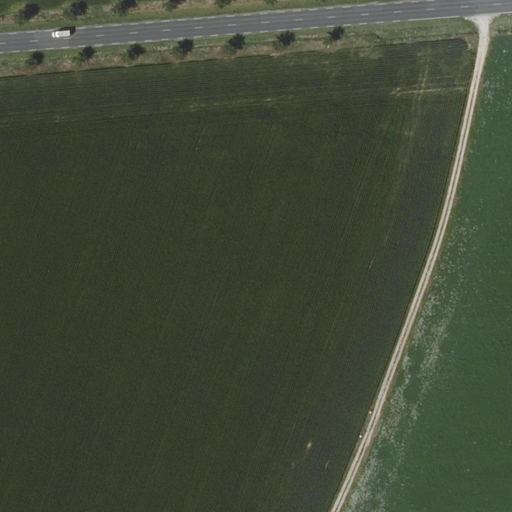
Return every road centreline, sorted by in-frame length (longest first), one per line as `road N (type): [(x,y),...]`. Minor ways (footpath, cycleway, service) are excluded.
road 1 (track): [(336,511),(431,271),(491,0)]
road 2 (primary): [(0,41),(511,0)]
